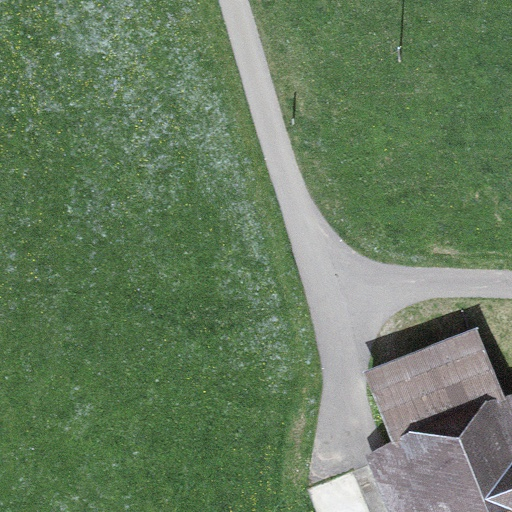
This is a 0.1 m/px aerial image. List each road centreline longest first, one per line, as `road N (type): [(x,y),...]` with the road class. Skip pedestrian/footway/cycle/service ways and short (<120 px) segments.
road 1 (track): [(233,0),(375,439)]
road 2 (track): [(327,285),(511,284)]
